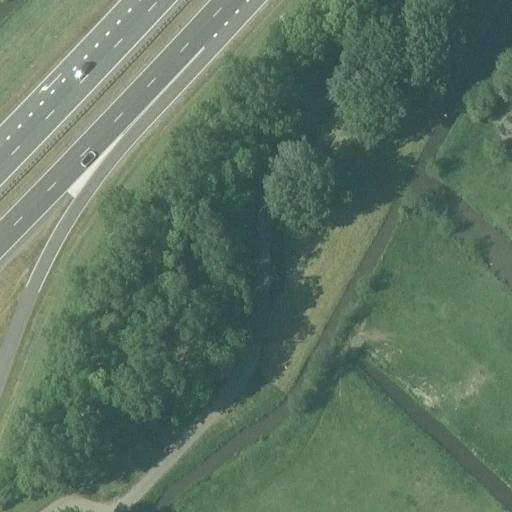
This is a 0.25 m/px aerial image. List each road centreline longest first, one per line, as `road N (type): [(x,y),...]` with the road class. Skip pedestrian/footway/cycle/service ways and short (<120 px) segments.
road 1 (unclassified): [(387,0),(274,139),(257,198),(253,311),(237,372),(210,412),(109,510)]
road 2 (trunk): [(31,288),(95,178),(208,54),(219,10)]
road 3 (trunk): [(0,239),(219,10)]
road 4 (trunk): [(156,0),(0,165)]
